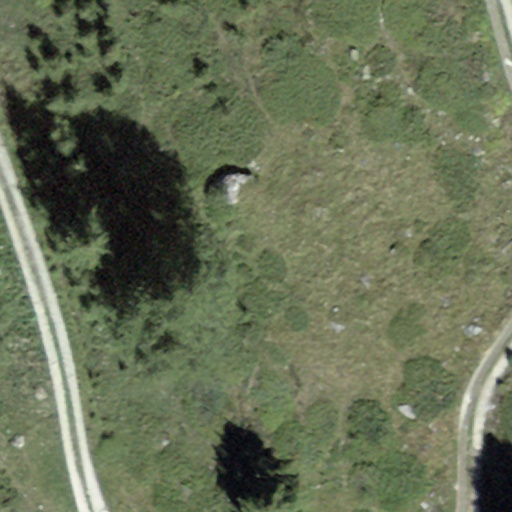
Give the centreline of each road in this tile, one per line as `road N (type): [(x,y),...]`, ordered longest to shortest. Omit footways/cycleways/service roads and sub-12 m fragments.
road 1 (track): [(0,200),(31,282),(63,431),(90,511)]
road 2 (track): [(459,511),(457,448),(476,381),(511,331)]
